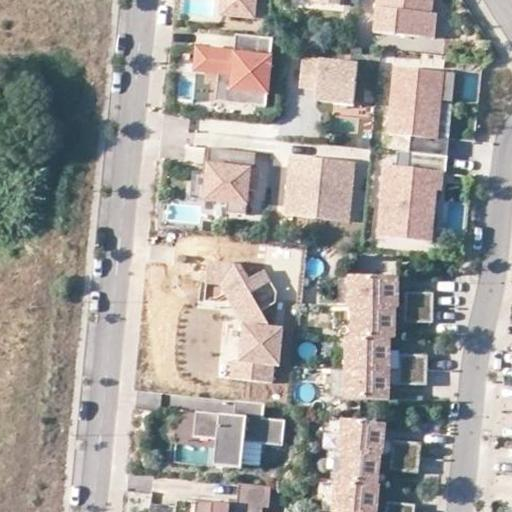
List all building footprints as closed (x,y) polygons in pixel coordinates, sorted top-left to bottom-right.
[(223,0),(223,12),(255,15),(256,0),(223,0)] [(377,0),(375,24),(421,28),(423,3),(418,3),(418,0),(377,0)] [(433,0),(418,0),(418,3),(423,3),(421,28),(436,29),(438,4),(433,4),(433,0)] [(269,85),(274,30),(237,27),(235,51),(227,50),(228,43),(199,41),(197,63),(232,66),(229,95),(254,98),(255,83),(269,85)] [(360,62),(304,58),(302,87),(319,89),(318,101),(336,102),(335,112),(355,114),(360,62)] [(229,95),(232,66),(220,65),(218,94),(229,95)] [(410,152),(447,155),(449,138),(436,137),(439,99),(452,100),(454,72),(394,67),(388,134),(410,136),(409,152),(410,152)] [(268,99),(269,85),(255,83),(254,98),(268,99)] [(258,152),(211,148),(209,173),(205,173),(195,172),(193,200),(230,203),(229,213),(248,215),(250,190),(258,191),(260,170),(256,170),(258,152)] [(447,155),(410,152),(408,167),(386,165),(379,236),(431,241),(433,221),(414,219),(416,187),(435,188),(440,189),(442,171),(446,171),(447,155)] [(355,162),(291,156),(286,216),(316,218),(318,198),(351,202),(355,162)] [(414,219),(433,221),(435,188),(416,187),(414,219)] [(349,221),(351,202),(318,198),(316,218),(349,221)] [(264,310),(268,307),(259,290),(274,281),(267,268),(251,277),(244,262),(211,259),(209,281),(223,282),(246,323),(242,360),(236,360),(234,378),(275,382),(277,365),(282,365),(286,327),(273,326),(264,310)] [(399,288),(399,275),(349,275),(349,306),(352,306),(393,306),(394,306),(395,289),(399,288)] [(280,291),(274,281),(259,290),(268,307),(279,301),(280,291)] [(406,291),(406,306),(434,306),(434,291),(406,291)] [(393,323),(393,306),(352,306),(352,336),(391,337),(396,337),(396,323),(393,323)] [(434,306),(406,306),(406,320),(433,320),(434,306)] [(391,351),(391,337),(352,336),(346,336),(346,367),(387,368),(388,351),(391,351)] [(401,353),(401,368),(428,368),(428,354),(401,353)] [(387,384),(387,368),(346,367),(345,397),(390,398),(390,384),(387,384)] [(428,383),(428,368),(401,368),(400,382),(428,383)] [(266,417),(268,402),(238,398),(237,413),(236,417),(223,415),(223,412),(199,409),(196,435),(219,438),(216,465),(244,467),(245,460),(247,440),(265,442),(285,444),(288,419),(266,417)] [(384,434),(385,421),(342,417),(339,448),(345,449),(379,452),(381,434),(384,434)] [(394,439),(392,453),(419,456),(420,441),(394,439)] [(263,462),(265,442),(247,440),(245,460),(263,462)] [(381,452),(379,452),(345,449),(342,479),(378,483),(381,452)] [(418,470),(419,456),(392,453),(391,468),(418,470)] [(342,479),(336,479),(333,510),(339,510),(355,511),(373,511),(375,496),(378,496),(379,483),(378,483),(342,479)] [(272,507),(274,485),(242,482),(240,497),(239,511),(232,511),(232,503),(199,499),(197,511),(265,511),(266,506),(272,507)] [(232,503),(232,511),(239,511),(240,497),(233,497),(232,503)] [(388,500),(386,511),(413,511),(415,502),(388,500)]
